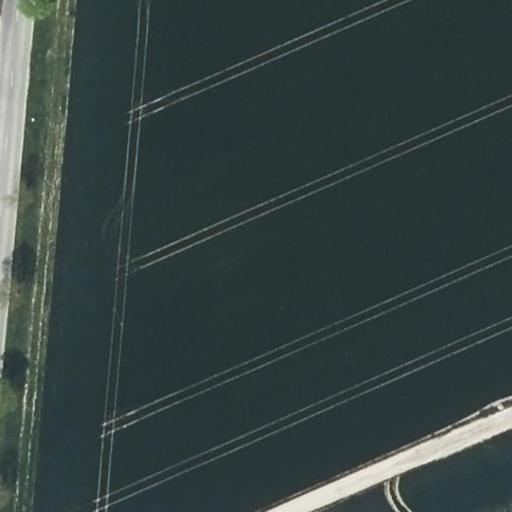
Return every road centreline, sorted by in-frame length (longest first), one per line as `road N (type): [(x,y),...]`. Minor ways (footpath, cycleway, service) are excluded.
road 1 (tertiary): [(18,0),(0,237)]
road 2 (track): [(511,418),(302,511)]
